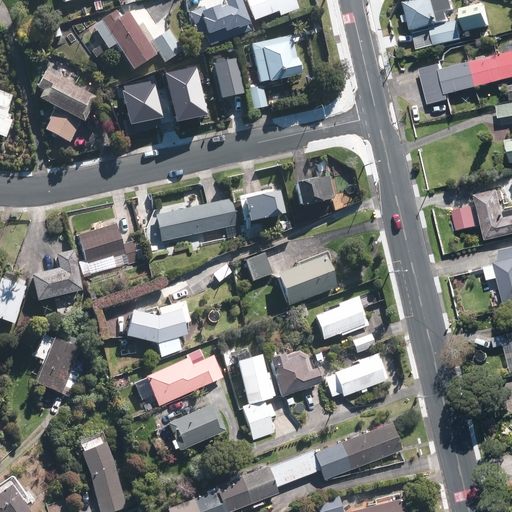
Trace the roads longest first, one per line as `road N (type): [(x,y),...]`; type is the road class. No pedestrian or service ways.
road 1 (secondary): [(378,117),(470,511)]
road 2 (residential): [(0,190),(84,180),(378,117)]
